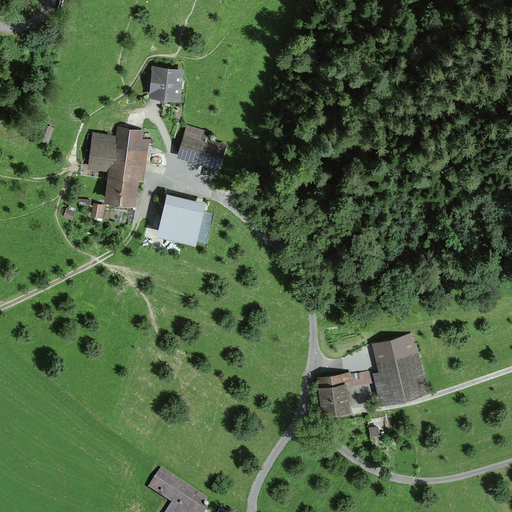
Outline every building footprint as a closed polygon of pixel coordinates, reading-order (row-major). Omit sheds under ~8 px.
[(184,72),(156,70),(154,98),(182,100),(184,72)] [(58,128),(48,125),(45,136),(55,139),(58,128)] [(211,133),(188,127),(181,156),(220,166),(225,146),(209,142),(211,133)] [(125,139),(99,136),(96,166),(119,168),(116,199),(145,202),(152,132),(126,129),(125,139)] [(199,191),(173,186),(170,200),(177,202),(170,230),(189,235),(199,191)] [(107,205),(98,204),(97,213),(106,214),(107,205)] [(150,221),(147,236),(159,238),(161,223),(150,221)] [(387,372),(379,373),(386,400),(428,390),(416,343),(382,351),(387,372)] [(371,368),(324,378),(331,412),(358,407),(354,386),(374,382),(371,368)] [(207,511),(201,507),(208,499),(162,470),(150,487),(174,504),(168,511),(207,511)]
